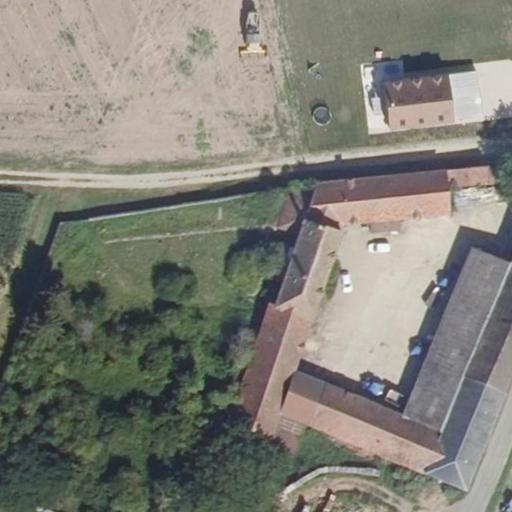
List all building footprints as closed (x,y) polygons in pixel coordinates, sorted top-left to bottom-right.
[(456,119),(449,72),(382,83),(389,129),(456,119)] [(316,319),(346,229),(453,219),(451,191),(493,188),(491,167),(288,184),(278,223),(300,228),(276,304),(316,319)] [(442,432),(511,263),(472,247),(402,415),(442,432)] [(511,262),(442,432),(402,415),(326,384),(309,427),(466,492),(511,379),(511,262)] [(296,372),(316,319),(276,304),(272,302),(251,354),(296,372)] [(279,415),(296,372),(251,354),(222,428),(297,457),(309,427),(279,415)] [(309,427),(326,384),(296,372),(279,415),(309,427)]
